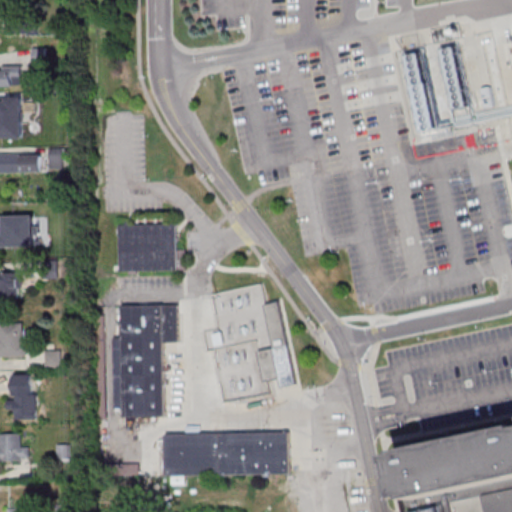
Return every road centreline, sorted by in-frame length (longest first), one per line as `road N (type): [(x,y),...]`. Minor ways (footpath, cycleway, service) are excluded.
road 1 (residential): [(347,343),(169,102),(162,0)]
road 2 (residential): [(381,511),(347,343)]
